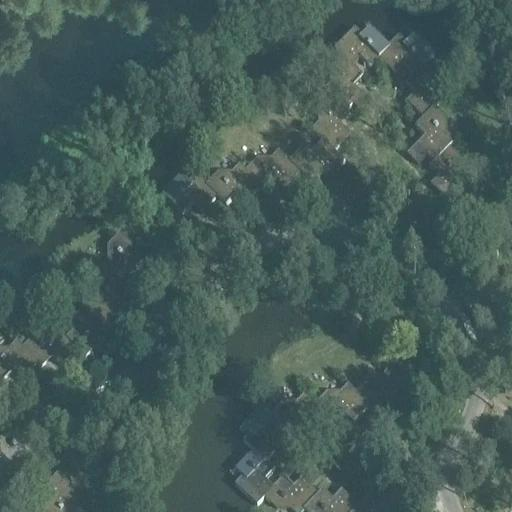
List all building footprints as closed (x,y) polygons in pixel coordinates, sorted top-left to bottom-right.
[(355,30),(334,52),(342,60),(343,59),(353,68),(364,56),(370,62),(367,66),(371,70),(379,61),(390,49),(389,49),(377,38),(364,38),(355,30)] [(390,49),(379,61),(396,77),(408,64),(414,70),(411,74),(414,77),(425,66),(426,66),(434,58),(422,46),(408,46),(400,38),(389,49),(390,49)] [(331,86),(323,93),(330,100),(330,99),(346,114),(346,113),(353,107),(362,116),(372,106),(362,97),(350,85),(356,78),(359,82),(363,78),(353,68),(343,59),(342,60),(330,72),(331,86)] [(414,77),(406,86),(410,90),(413,86),(419,92),(407,104),(424,120),(425,121),(435,110),(436,110),(446,99),(438,92),(438,78),(426,66),(425,66),(414,77)] [(319,126),(311,133),(322,144),(323,143),(334,154),(334,153),(350,136),(337,124),(343,118),(347,122),(351,118),(346,113),(346,114),(330,99),(330,100),(318,112),(319,126)] [(417,148),(408,158),(418,167),(427,158),(434,164),(434,165),(449,149),(450,149),(456,143),(448,136),(448,122),(436,110),(435,110),(425,121),(424,120),(416,129),(420,133),(423,130),(429,136),(417,148)] [(290,163),(290,164),(301,174),(300,174),(309,183),(313,179),(310,175),(316,169),(328,181),(345,164),(334,153),(334,154),(323,143),(322,144),(316,151),(302,151),(290,163)] [(434,164),(430,169),(434,173),(437,169),(443,175),(431,188),(449,204),(470,182),(462,175),(462,161),(450,149),(449,149),(434,165),(434,164)] [(247,173),(246,173),(262,188),(261,189),(266,193),(270,189),(266,185),(272,179),(285,191),(300,174),(301,174),(290,164),(290,163),(279,153),(272,160),(258,161),(247,173)] [(207,187),(207,188),(218,198),(217,198),(227,207),(231,203),(227,200),(233,193),(245,205),(261,189),(262,188),(246,173),(247,173),(240,167),(233,174),(219,175),(207,187)] [(175,185),(163,198),(183,217),(187,213),(183,209),(189,203),(202,215),(217,198),(218,198),(207,188),(207,187),(196,177),(189,185),(175,185)] [(106,262),(99,270),(106,276),(122,291),(122,290),(138,274),(125,261),(131,255),(135,259),(139,255),(119,235),(106,249),(106,262)] [(94,302),(87,310),(98,320),(109,330),(110,330),(126,313),(113,301),(119,295),(123,299),(126,294),(122,290),(122,291),(106,276),(94,288),(94,302)] [(66,339),(65,340),(76,351),(85,360),(89,356),(85,352),(91,346),(104,358),(120,340),(110,330),(109,330),(98,320),(91,327),(77,327),(66,339)] [(22,349),(21,350),(37,365),(41,369),(45,365),(41,362),(47,356),(60,368),(76,351),(65,340),(66,339),(55,329),(47,337),(34,337),(22,349)] [(0,381),(2,384),(6,379),(2,376),(8,370),(21,382),(30,391),(40,381),(30,372),(37,365),(21,350),(22,349),(15,343),(8,351),(0,351),(0,381)] [(355,393),(355,394),(370,408),(370,409),(374,413),(378,409),(375,406),(381,400),(393,412),(410,394),(388,373),(381,380),(367,381),(355,393)] [(144,380),(113,412),(127,426),(159,395),(144,380)] [(315,407),(326,418),(335,427),(339,423),(335,420),(338,417),(341,413),(345,417),(354,426),(362,417),(370,409),(370,408),(355,394),(355,393),(348,387),(341,394),(327,395),(315,407)] [(272,417),(271,417),(282,428),(291,437),(295,433),(291,429),(297,423),(310,435),(326,418),(315,407),(304,397),(297,404),(283,404),(272,417)] [(251,435),(243,443),(254,453),(266,463),(282,446),(269,434),(275,428),(279,431),(282,428),(271,417),(272,417),(263,408),(254,417),(250,421),(251,435)] [(243,479),(235,487),(249,500),(257,508),(264,500),(274,490),(273,490),(262,478),(268,472),(271,476),(275,472),(266,463),(254,453),(243,465),(243,479)] [(274,490),(264,500),(276,511),(284,511),(291,511),(290,511),(304,511),(319,497),(319,496),(312,490),(321,480),(311,471),(302,480),(290,493),(284,487),(287,483),(283,479),(273,490),(274,490)] [(42,508),(38,511),(70,511),(71,505),(78,497),(56,476),(40,493),(52,506),(46,511),(42,508)] [(319,497),(304,511),(355,511),(359,509),(359,508),(342,492),(330,505),(324,499),(327,495),(323,492),(319,496),(319,497)] [(359,509),(355,511),(384,511),(369,497),(359,508),(359,509)]
